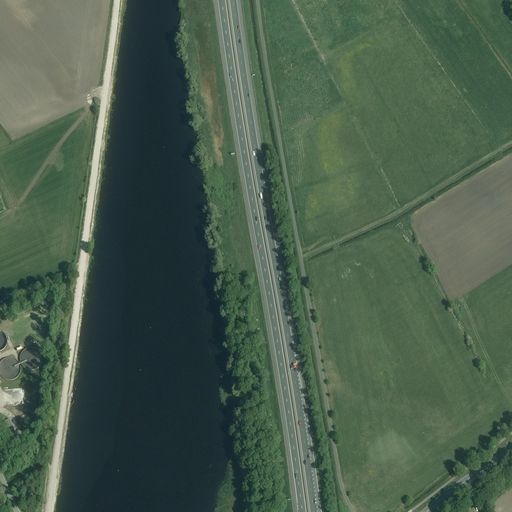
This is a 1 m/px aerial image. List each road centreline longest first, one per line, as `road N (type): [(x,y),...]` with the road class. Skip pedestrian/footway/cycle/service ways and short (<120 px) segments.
road 1 (unclassified): [(257,0),(341,486),(353,511)]
road 2 (motorway): [(220,0),(302,511)]
road 3 (motorway): [(313,511),(234,0)]
road 4 (unclassified): [(47,511),(117,0)]
